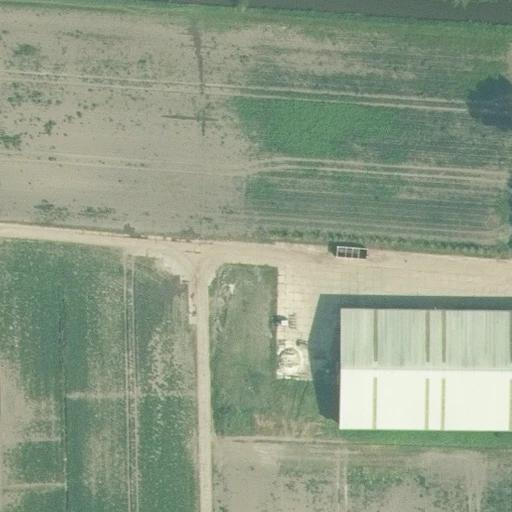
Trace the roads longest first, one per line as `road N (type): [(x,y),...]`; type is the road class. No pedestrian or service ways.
road 1 (track): [(206,511),(200,249),(0,229)]
road 2 (unknown): [(511,269),(200,249)]
